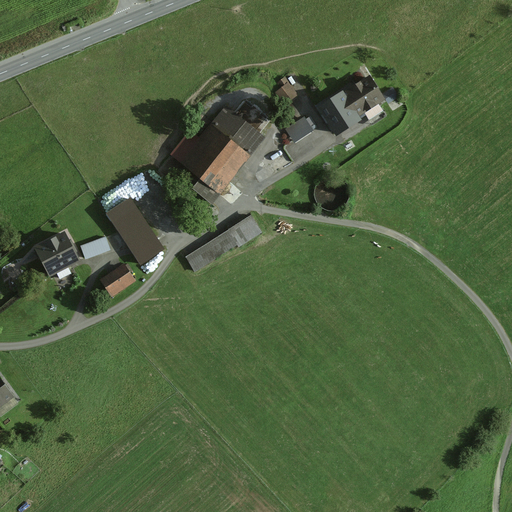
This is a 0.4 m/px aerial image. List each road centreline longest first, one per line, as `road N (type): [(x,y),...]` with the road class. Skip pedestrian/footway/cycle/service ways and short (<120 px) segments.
road 1 (track): [(511,353),(486,309),(405,238),(372,225),(247,207)]
road 2 (residential): [(0,347),(69,331),(127,303),(175,250),(247,207)]
road 3 (secondary): [(178,0),(0,73)]
